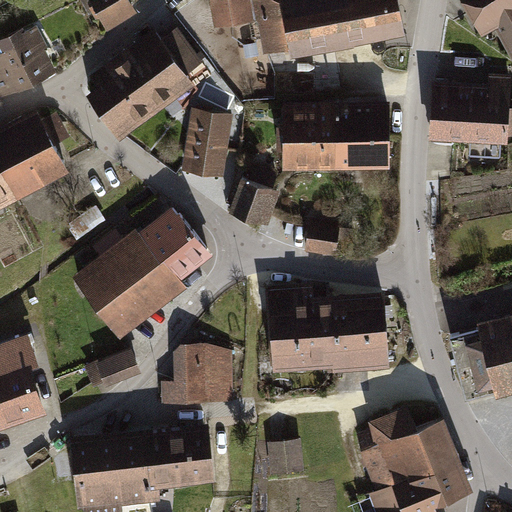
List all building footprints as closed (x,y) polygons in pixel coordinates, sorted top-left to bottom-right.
[(140,11),(132,0),(81,0),(90,14),(93,12),(98,19),(101,17),(110,30),(140,11)] [(209,0),(214,23),(257,16),(263,49),(288,43),(289,52),(401,29),(397,0),(209,0)] [(511,0),(464,0),(481,31),(494,23),(511,55),(511,0)] [(160,32),(151,21),(88,68),(95,77),(82,87),(118,135),(194,78),(186,67),(201,57),(177,22),(160,32)] [(0,97),(56,70),(45,48),(48,46),(38,25),(27,30),(25,26),(0,38),(0,46),(2,51),(0,52),(0,97)] [(428,134),(507,139),(507,132),(511,132),(511,104),(508,104),(510,72),(490,70),(489,80),(431,76),(428,134)] [(282,163),(389,163),(389,96),(281,96),(282,163)] [(232,111),(192,104),(181,166),(221,173),(232,111)] [(0,209),(71,172),(56,144),(43,119),(38,109),(0,128),(0,209)] [(58,111),(43,119),(56,144),(71,135),(58,111)] [(228,205),(267,219),(279,185),(272,182),(277,168),(253,159),(248,173),(241,170),(228,205)] [(178,274),(211,249),(176,205),(175,206),(170,199),(136,225),(133,221),(120,231),(115,225),(91,243),(97,250),(71,270),(119,332),(184,282),(178,274)] [(304,247),(334,252),(335,248),(352,251),(356,226),(339,223),(340,219),(309,214),(304,247)] [(330,369),(390,365),(385,285),(313,290),(312,277),(266,281),(268,303),(266,304),(271,368),(330,364),(330,369)] [(511,387),(511,307),(477,316),(479,324),(449,331),(465,393),(493,386),(495,392),(511,387)] [(0,423),(48,407),(32,360),(40,356),(28,325),(0,335),(0,423)] [(161,399),(233,398),(231,347),(204,338),(179,338),(171,347),(173,376),(160,377),(161,399)] [(103,381),(139,367),(130,343),(84,362),(92,382),(102,378),(103,381)] [(438,511),(433,500),(473,486),(443,412),(415,420),(406,400),(367,415),(369,425),(356,429),(359,446),(375,486),(368,489),(376,511),(438,511)] [(158,483),(213,476),(207,418),(68,430),(76,504),(82,504),(83,511),(122,511),(121,501),(160,498),(158,483)] [(301,435),(267,438),(270,471),(304,467),(301,435)]
